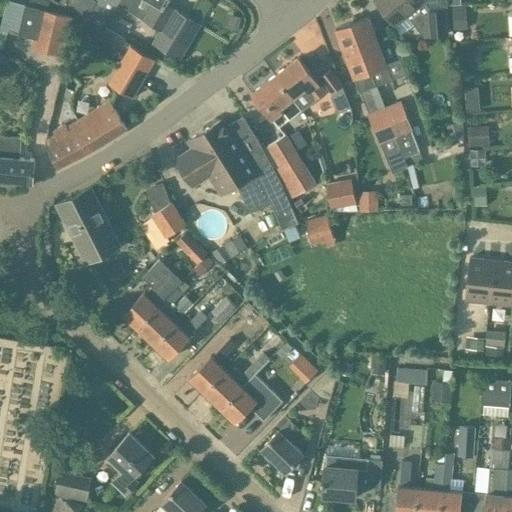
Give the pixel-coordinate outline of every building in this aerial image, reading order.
[(32,48),(64,56),(73,16),(48,11),(50,1),(43,0),(29,0),(29,6),(25,5),(18,34),(34,38),(32,48)] [(118,5),(120,0),(92,0),(91,3),(112,15),(118,5)] [(165,6),(168,0),(120,0),(118,5),(129,11),(135,0),(146,0),(151,2),(141,19),(162,32),(154,46),(179,61),(199,26),(165,6)] [(407,15),(423,37),(449,35),(447,8),(430,9),(425,2),(426,0),(376,0),(395,24),(407,15)] [(452,6),(453,30),(467,29),(466,6),(452,6)] [(353,23),(376,85),(393,79),(370,17),(353,23)] [(376,85),(353,23),(337,29),(360,91),(376,85)] [(460,42),(461,60),(475,59),(473,41),(460,42)] [(123,58),(147,72),(154,60),(130,46),(123,58)] [(275,75),(301,111),(302,110),(292,97),(304,88),(313,101),(326,92),(299,57),(275,75)] [(116,70),(140,84),(147,72),(123,58),(116,70)] [(320,76),(332,92),(341,85),(330,69),(320,76)] [(251,93),(277,129),(301,111),(275,75),(251,93)] [(469,110),(480,110),(479,86),(469,87),(469,110)] [(419,149),(401,100),(384,106),(384,107),(402,155),(419,149)] [(75,124),(91,151),(92,151),(126,130),(109,102),(75,124)] [(402,155),(384,107),(367,114),(378,143),(379,143),(386,161),(402,155)] [(270,204),(281,229),(298,222),(288,199),(291,198),(264,146),(262,147),(258,139),(243,116),(228,125),(223,118),(221,119),(213,117),(203,123),(201,131),(188,140),(193,147),(176,157),(193,185),(210,174),(221,193),(236,184),(250,212),(270,204)] [(446,125),(449,139),(464,136),(462,121),(446,125)] [(45,143),(56,170),(91,151),(75,124),(68,128),(64,123),(52,131),(55,136),(45,143)] [(468,127),(469,146),(489,145),(488,126),(468,127)] [(264,146),(291,198),(317,182),(286,132),(264,146)] [(0,180),(34,183),(36,157),(20,156),(22,137),(0,134),(0,180)] [(469,150),(470,165),(486,165),(485,149),(469,150)] [(328,187),(331,211),(337,210),(355,207),(351,183),(328,187)] [(56,204),(85,261),(120,244),(91,186),(56,204)] [(151,214),(166,237),(186,223),(170,201),(151,214)] [(305,220),(312,244),(334,238),(327,214),(305,220)] [(197,264),(206,254),(208,253),(187,230),(175,242),(197,264)] [(489,303),(493,260),(469,258),(464,301),(489,303)] [(489,303),(511,305),(511,262),(493,260),(489,303)] [(126,273),(119,262),(106,269),(113,280),(126,273)] [(184,281),(172,269),(154,287),(153,285),(146,292),(145,291),(123,314),(138,329),(184,281)] [(138,329),(153,343),(175,321),(171,316),(176,311),(173,308),(176,305),(172,302),(189,285),(185,281),(184,281),(138,329)] [(210,311),(221,323),(237,307),(225,296),(210,311)] [(153,343),(169,358),(191,336),(189,334),(207,316),(200,309),(182,328),(175,321),(153,343)] [(189,378),(204,392),(225,370),(218,363),(237,344),(230,337),(212,356),(211,356),(189,378)] [(290,341),(280,352),(291,363),(302,351),(290,341)] [(204,392),(221,409),(254,373),(255,374),(270,358),(263,351),(242,373),(236,367),(230,374),(225,370),(204,392)] [(397,382),(428,382),(429,367),(398,366),(397,382)] [(318,378),(332,390),(335,378),(326,369),(318,378)] [(255,374),(254,373),(221,409),(235,423),(253,405),(256,408),(254,409),(264,419),(282,400),(255,374)] [(509,406),(511,380),(484,378),(483,404),(509,406)] [(261,447),(285,471),(303,453),(291,441),(301,430),(290,420),(280,431),(278,429),(261,447)] [(457,455),(474,456),(476,426),(459,425),(457,455)] [(113,482),(126,495),(138,482),(132,478),(153,455),(129,432),(107,456),(123,471),(113,482)] [(484,511),(504,511),(508,469),(509,469),(511,450),(490,449),(487,493),(486,493),(484,511)] [(438,511),(459,511),(462,491),(450,490),(454,453),(445,452),(444,463),(442,463),(438,511)] [(323,495),(354,498),(355,483),(365,484),(365,485),(380,486),(382,459),(367,458),(366,469),(326,465),(323,495)] [(395,511),(417,511),(419,487),(409,486),(411,461),(401,460),(399,486),(398,485),(395,511)] [(417,511),(438,511),(442,463),(435,463),(434,478),(426,478),(425,488),(419,487),(417,511)] [(55,498),(88,504),(93,477),(58,471),(54,497),(55,498)] [(196,511),(205,504),(180,480),(161,501),(173,511),(196,511)] [(87,511),(88,506),(85,506),(85,503),(88,504),(55,498),(52,511),(87,511)]
